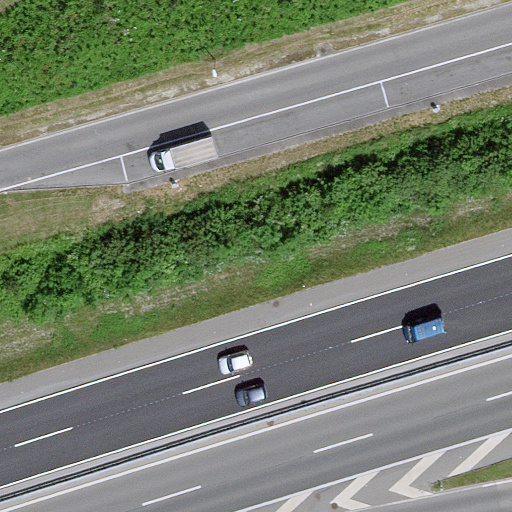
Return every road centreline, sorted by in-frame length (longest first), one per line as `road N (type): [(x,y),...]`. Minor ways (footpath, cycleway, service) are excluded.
road 1 (motorway): [(511,293),(0,449)]
road 2 (motorway): [(116,511),(511,391)]
